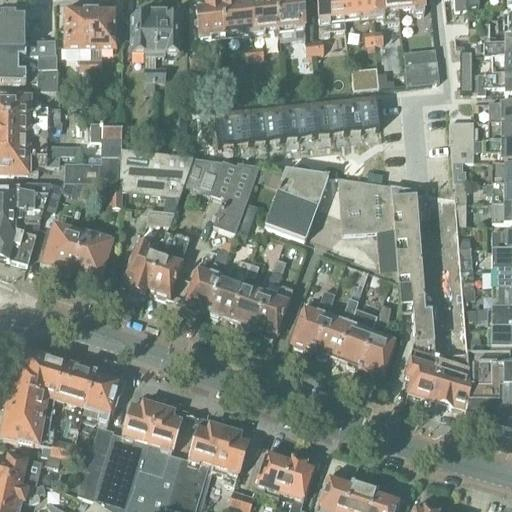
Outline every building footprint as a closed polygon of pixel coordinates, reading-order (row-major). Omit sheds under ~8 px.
[(278,34),(274,0),(273,0),(272,0),(271,0),(261,0),(260,1),(258,2),(258,4),(249,5),(254,41),(262,40),(262,36),(278,34)] [(274,0),(278,34),(280,45),(304,42),(299,0),(293,0),(290,0),(274,0)] [(343,23),(340,0),(315,0),(319,30),(320,40),(331,39),(330,35),(345,33),(343,23)] [(340,0),(343,23),(359,21),(359,25),(368,25),(373,24),(370,0),(340,0)] [(370,0),(373,24),(382,23),(382,28),(399,26),(398,17),(396,0),(370,0)] [(396,0),(398,17),(413,16),(413,19),(423,19),(420,0),(396,0)] [(466,14),(464,0),(442,0),(443,4),(452,3),(453,15),(466,14)] [(486,1),(485,0),(464,0),(466,14),(478,13),(476,2),(486,1)] [(222,6),(220,6),(224,40),(239,38),(240,42),(254,41),(249,5),(236,6),(236,4),(233,4),(231,3),(224,3),(222,6)] [(224,40),(220,6),(218,6),(215,4),(208,5),(206,7),(204,8),(204,10),(195,11),(199,47),(208,46),(207,42),(224,40)] [(77,77),(89,77),(89,64),(89,52),(89,16),(64,16),(64,52),(77,52),(77,77)] [(114,16),(89,16),(89,52),(99,52),(114,52),(114,16)] [(144,60),(154,60),(155,23),(147,23),(147,16),(134,16),(134,20),(131,20),(130,57),(144,57),(144,60)] [(163,57),(179,57),(179,20),(176,20),(176,16),(166,16),(166,20),(163,20),(163,23),(155,23),(154,60),(163,60),(163,57)] [(13,23),(0,22),(0,59),(23,60),(24,22),(13,21),(13,23)] [(468,41),(474,41),(479,41),(480,27),(468,28),(468,41)] [(480,27),(479,41),(489,41),(489,27),(480,27)] [(381,35),(372,36),(374,49),(383,48),(381,35)] [(375,55),(374,49),(372,36),(363,37),(364,51),(366,50),(367,56),(375,55)] [(483,53),(474,53),(474,61),(481,61),(503,61),(511,61),(511,40),(503,40),(503,48),(483,48),(483,53)] [(321,46),(313,47),(314,59),(322,58),(321,46)] [(305,60),(314,59),(313,47),(304,48),(305,60)] [(251,53),(253,67),(262,66),(260,52),(251,53)] [(255,81),(253,67),(251,53),(242,54),(243,68),(245,84),(253,83),(253,81),(255,81)] [(471,96),(471,78),(471,56),(459,56),(459,96),(471,96)] [(23,60),(0,59),(0,86),(23,87),(23,60)] [(188,61),(191,82),(202,80),(200,60),(188,61)] [(55,61),(36,61),(36,95),(55,96),(55,61)] [(487,66),(487,78),(511,78),(511,61),(503,61),(503,66),(487,66)] [(89,64),(89,77),(100,77),(100,64),(89,64)] [(410,90),(431,88),(437,88),(435,68),(403,71),(405,91),(410,90)] [(153,98),(153,87),(154,73),(142,73),(142,98),(153,98)] [(154,73),(153,87),(164,87),(164,73),(154,73)] [(511,98),(511,78),(487,78),(476,79),(477,100),(485,99),(485,93),(504,92),(504,99),(511,98)] [(374,100),(358,101),(362,136),(378,134),(374,100)] [(358,101),(342,103),(346,138),(362,136),(358,101)] [(28,104),(0,103),(0,122),(59,124),(59,113),(34,113),(32,115),(28,115),(28,104)] [(342,103),(326,105),(330,140),(346,138),(342,103)] [(326,105),(310,107),(314,141),(330,140),(326,105)] [(310,107),(294,109),(298,143),(314,141),(310,107)] [(488,120),(488,127),(511,127),(511,107),(488,107),(488,120)] [(298,143),(294,109),(278,110),(282,145),(298,143)] [(282,145),(278,110),(262,112),(265,147),(282,145)] [(262,112),(246,114),(249,148),(265,147),(262,112)] [(230,115),(233,150),(249,148),(246,114),(230,115)] [(233,150),(230,115),(214,117),(217,152),(233,150)] [(0,142),(45,143),(45,135),(59,135),(59,124),(0,122),(0,142)] [(183,123),(172,122),(171,150),(176,154),(182,154),(183,123)] [(487,145),(511,145),(511,127),(488,127),(487,127),(487,145)] [(472,158),(472,145),(473,139),(473,132),(472,128),(448,129),(451,169),(462,169),(472,168),(472,158)] [(104,162),(120,163),(121,156),(121,130),(92,130),(92,144),(104,144),(104,162)] [(45,143),(0,142),(0,160),(59,161),(80,162),(80,152),(58,152),(45,152),(45,143)] [(477,145),(472,145),(472,158),(500,158),(500,165),(511,165),(511,145),(487,145),(477,145)] [(191,163),(169,160),(153,159),(121,156),(120,163),(121,189),(121,197),(177,203),(191,163)] [(59,161),(0,160),(0,179),(36,180),(36,172),(59,172),(59,161)] [(121,189),(120,163),(104,162),(104,170),(65,169),(65,188),(74,188),(109,189),(121,189)] [(234,240),(258,173),(236,170),(235,172),(221,168),(218,176),(209,201),(222,205),(213,232),(234,240)] [(451,169),(452,188),(465,188),(465,178),(462,178),(462,169),(451,169)] [(492,188),(511,188),(511,169),(491,169),(492,188)] [(195,196),(209,201),(218,176),(204,171),(195,196)] [(275,198),(307,209),(317,212),(327,182),(283,175),(275,198)] [(340,240),(392,236),(389,190),(384,190),(364,187),(336,183),(340,240)] [(61,188),(60,192),(59,197),(71,200),(74,188),(65,188),(61,188)] [(465,188),(452,188),(453,200),(454,209),(465,209),(465,188)] [(491,201),(491,209),(511,208),(511,188),(492,188),(484,188),(484,201),(491,201)] [(24,196),(0,195),(0,216),(41,217),(42,214),(49,189),(24,189),(24,196)] [(60,192),(49,189),(42,214),(53,218),(59,197),(60,192)] [(121,189),(109,189),(109,214),(121,214),(121,197),(121,189)] [(415,351),(404,381),(411,383),(406,397),(413,399),(412,401),(427,405),(436,376),(434,375),(435,369),(438,361),(433,360),(430,317),(424,317),(421,278),(420,265),(419,250),(418,239),(414,194),(389,190),(392,236),(398,319),(412,318),(415,351)] [(414,195),(418,239),(451,236),(449,216),(454,216),(454,209),(453,200),(452,200),(452,201),(414,195)] [(317,212),(307,209),(275,198),(263,234),(304,248),(317,212)] [(511,208),(491,209),(491,228),(511,228),(511,208)] [(241,225),(250,229),(256,212),(247,209),(241,225)] [(465,231),(465,209),(454,209),(454,216),(455,231),(465,231)] [(168,231),(172,218),(148,215),(146,229),(168,231)] [(0,236),(7,237),(12,238),(13,236),(25,239),(26,228),(38,229),(41,217),(0,216),(0,236)] [(54,236),(49,235),(39,268),(56,273),(57,277),(64,279),(67,276),(70,277),(81,239),(55,231),(54,236)] [(81,239),(70,277),(74,278),(75,282),(81,284),(84,281),(102,286),(110,258),(106,256),(111,240),(83,232),(81,239)] [(7,237),(0,236),(0,263),(26,270),(34,243),(25,240),(25,239),(13,236),(12,238),(7,237)] [(491,256),(511,256),(511,236),(491,237),(491,256)] [(165,239),(159,255),(146,295),(155,298),(156,302),(163,304),(167,302),(169,303),(176,281),(181,269),(166,263),(174,242),(165,239)] [(457,245),(458,259),(470,257),(468,244),(457,245)] [(136,247),(128,271),(128,279),(131,280),(126,294),(131,296),(131,299),(139,302),(141,300),(145,301),(145,300),(144,299),(146,295),(159,255),(136,247)] [(426,250),(419,250),(420,265),(427,264),(426,250)] [(197,271),(184,308),(186,308),(187,312),(194,314),(197,312),(205,315),(205,316),(206,317),(219,284),(223,272),(228,256),(219,253),(216,260),(211,276),(197,271)] [(511,256),(491,256),(491,276),(511,276),(511,256)] [(471,276),(470,257),(458,259),(459,276),(471,276)] [(427,264),(420,265),(421,278),(428,278),(427,264)] [(219,284),(206,317),(209,318),(210,321),(217,324),(220,322),(222,322),(222,321),(226,322),(227,324),(230,325),(242,291),(241,290),(245,281),(249,269),(241,265),(236,277),(223,272),(219,284)] [(264,301),(253,333),(255,334),(255,333),(263,336),(264,339),(271,342),(274,340),(276,340),(292,296),(277,291),(286,268),(277,265),(264,301)] [(249,269),(245,281),(253,284),(257,272),(249,269)] [(428,278),(421,278),(424,317),(430,317),(457,314),(454,276),(428,278)] [(459,276),(461,297),(473,296),(471,276),(459,276)] [(511,276),(491,276),(491,296),(511,295),(511,276)] [(242,291),(230,325),(233,326),(234,325),(238,327),(238,328),(240,329),(240,332),(248,335),(250,333),(253,333),(264,301),(251,296),(252,294),(242,291)] [(491,315),(511,314),(511,295),(491,296),(491,315)] [(302,314),(290,346),(293,347),(294,351),(301,354),(304,351),(311,354),(311,355),(313,356),(325,322),(334,299),(323,296),(316,317),(315,319),(302,314)] [(325,322),(313,356),(315,357),(316,360),(323,363),(326,361),(328,361),(329,360),(333,361),(333,363),(337,365),(354,317),(360,299),(352,296),(340,328),(325,322)] [(473,303),(473,296),(461,297),(461,304),(473,303)] [(374,325),(373,329),(382,332),(389,334),(392,314),(380,309),(378,316),(374,325)] [(511,314),(491,315),(491,334),(511,333),(511,314)] [(477,316),(468,316),(468,327),(477,326),(477,316)] [(354,317),(337,365),(339,365),(341,364),(344,366),(344,367),(346,368),(346,372),(354,374),(357,372),(370,337),(373,329),(374,325),(354,317)] [(511,333),(491,334),(491,353),(511,352),(511,333)] [(370,337),(357,372),(360,373),(361,374),(361,372),(369,375),(370,379),(377,381),(379,379),(382,380),(394,348),(381,343),(381,341),(372,338),(370,337)] [(458,337),(450,338),(451,350),(459,350),(458,337)] [(15,360),(4,419),(49,427),(52,408),(59,410),(61,403),(61,401),(70,371),(22,356),(22,358),(17,360),(15,360)] [(469,392),(466,358),(438,361),(435,369),(434,375),(436,376),(427,405),(430,406),(430,405),(433,403),(435,407),(435,408),(463,416),(467,399),(469,392)] [(511,358),(466,358),(469,392),(467,399),(511,399),(511,358)] [(70,371),(61,403),(59,410),(62,411),(62,408),(77,413),(76,417),(72,421),(69,435),(78,438),(80,427),(81,427),(95,379),(95,378),(94,378),(70,371)] [(115,384),(95,379),(81,427),(92,430),(96,427),(107,430),(119,389),(118,388),(118,389),(113,388),(115,384)] [(511,399),(467,399),(463,416),(465,417),(463,425),(511,436),(511,399)] [(98,486),(94,505),(104,511),(201,511),(212,475),(224,434),(208,429),(207,433),(198,430),(188,466),(179,463),(169,461),(181,423),(172,420),(173,417),(157,412),(141,407),(140,410),(132,408),(121,442),(113,440),(102,473),(101,473),(98,486)] [(47,440),(49,427),(4,419),(0,439),(0,443),(2,444),(7,445),(16,447),(16,448),(18,448),(19,447),(30,450),(33,451),(33,450),(50,453),(53,444),(54,441),(47,440)] [(82,467),(81,468),(101,473),(102,473),(113,440),(114,435),(97,430),(95,435),(86,465),(82,467)] [(224,434),(212,475),(227,479),(226,482),(224,490),(233,492),(235,485),(247,444),(239,442),(240,439),(224,434)] [(50,457),(61,459),(63,449),(63,446),(53,444),(51,454),(50,457)] [(63,449),(61,459),(72,462),(75,449),(63,446),(63,449)] [(278,504),(280,499),(291,465),(289,464),(288,461),(279,458),(277,460),(276,460),(275,462),(266,458),(253,495),(278,504)] [(0,488),(22,493),(24,493),(26,494),(36,491),(40,468),(30,466),(0,459),(0,488)] [(49,462),(46,461),(45,470),(57,473),(59,464),(49,462)] [(280,499),(292,503),(301,507),(313,474),(306,472),(307,470),(302,469),(302,466),(295,464),(293,466),(291,465),(280,499)] [(81,468),(75,500),(94,505),(98,486),(101,473),(81,468)] [(327,483),(317,511),(343,511),(351,488),(340,484),(339,487),(327,483)] [(0,511),(18,511),(21,501),(25,502),(23,508),(29,510),(38,506),(38,505),(37,499),(44,497),(41,489),(36,491),(26,494),(24,493),(22,493),(0,488),(0,511)] [(343,511),(369,511),(374,498),(366,496),(367,493),(351,488),(343,511)] [(232,495),(227,511),(240,511),(244,499),(232,495)] [(374,498),(369,511),(396,511),(398,507),(387,503),(388,500),(375,495),(374,498)] [(244,499),(240,511),(250,511),(253,501),(244,499)] [(299,511),(301,507),(292,503),(289,511),(299,511)]
